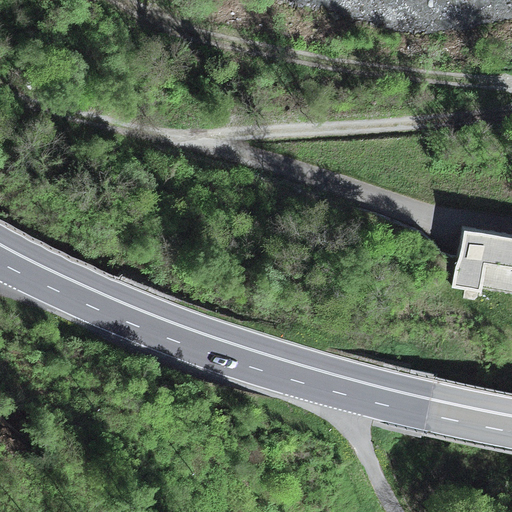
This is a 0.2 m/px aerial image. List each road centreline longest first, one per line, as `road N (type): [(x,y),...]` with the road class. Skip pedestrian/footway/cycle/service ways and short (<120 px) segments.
road 1 (primary): [(0,252),(219,347),(511,423)]
road 2 (track): [(0,87),(174,143),(511,108)]
road 3 (track): [(511,83),(245,45),(166,23),(121,0)]
road 4 (track): [(174,143),(340,195),(481,224)]
